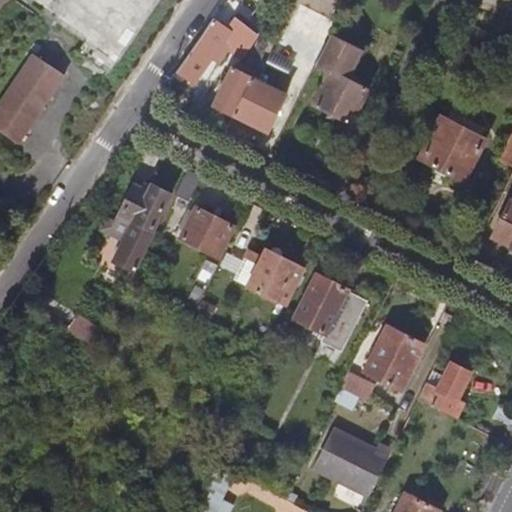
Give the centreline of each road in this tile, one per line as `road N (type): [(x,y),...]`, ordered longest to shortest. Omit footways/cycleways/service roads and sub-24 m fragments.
road 1 (residential): [(328,221),(446,0)]
road 2 (residential): [(129,114),(328,221)]
road 3 (residential): [(129,114),(0,298)]
road 4 (residential): [(328,221),(511,310)]
road 5 (residential): [(129,114),(201,0)]
